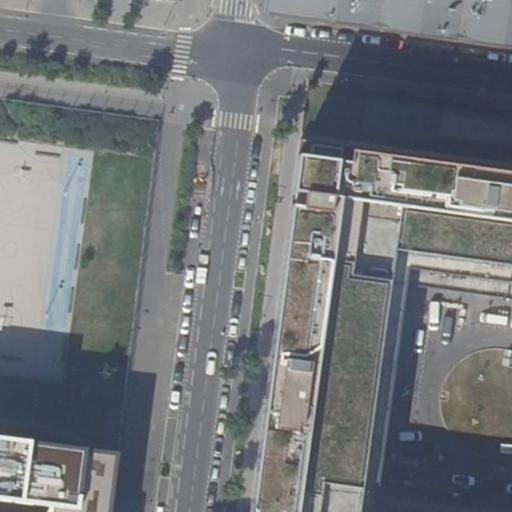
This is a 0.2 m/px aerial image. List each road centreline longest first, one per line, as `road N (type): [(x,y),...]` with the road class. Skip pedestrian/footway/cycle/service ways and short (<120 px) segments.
road 1 (unclassified): [(189,511),(238,120),(233,50)]
road 2 (unclassified): [(233,50),(282,48),(511,80)]
road 3 (unclassified): [(0,28),(233,50)]
